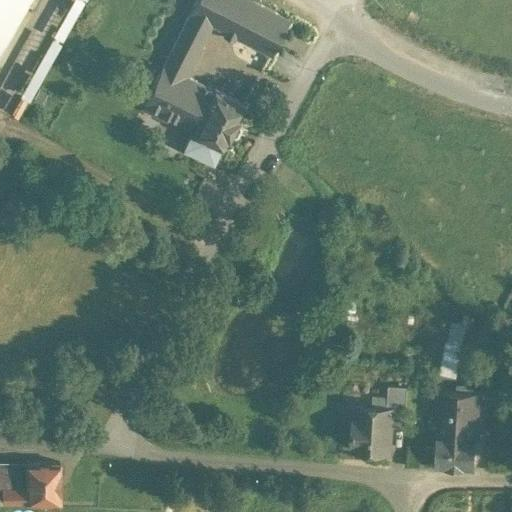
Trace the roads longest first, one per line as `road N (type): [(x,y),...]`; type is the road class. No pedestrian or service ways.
road 1 (unclassified): [(102,445),(340,21)]
road 2 (unclassified): [(410,475),(102,445)]
road 3 (unclassified): [(340,21),(486,102),(511,104)]
